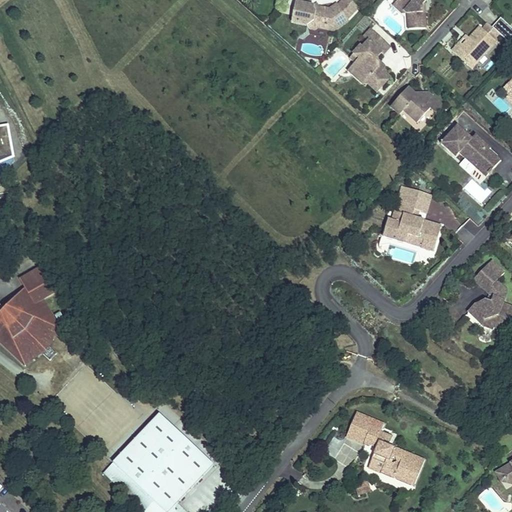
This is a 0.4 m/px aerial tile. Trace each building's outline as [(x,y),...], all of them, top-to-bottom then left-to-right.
[(343,0),(338,6),(343,12),(349,6),(355,11),(359,8),(350,0),(343,0)] [(398,0),(395,3),(407,14),(408,30),(427,29),(426,13),(423,13),(423,5),(425,2),(427,0),(426,0),(398,0)] [(296,3),(292,23),(308,26),(314,22),(318,28),(334,31),(349,21),(348,19),(355,11),(349,6),(343,12),(338,6),(337,4),(327,10),(326,8),(319,7),(319,10),(316,12),(314,9),(314,6),(296,3)] [(393,6),(402,14),(407,14),(395,3),(393,6)] [(492,27),(509,43),(511,39),(511,28),(501,18),(492,27)] [(310,29),(316,30),(318,28),(314,22),(308,26),(310,29)] [(483,29),(494,39),(499,34),(488,24),(483,29)] [(452,51),(472,69),(497,42),(494,39),(483,29),(480,27),(470,38),(463,46),(460,43),(452,51)] [(390,47),(371,29),(364,37),(368,41),(363,48),(361,46),(354,54),(359,59),(355,63),(356,71),(363,77),(363,85),(368,84),(377,92),(390,78),(385,73),(384,66),(378,67),(378,60),(378,57),(381,53),(383,55),(390,47)] [(460,43),(463,46),(470,38),(467,36),(460,43)] [(350,58),(355,63),(359,59),(354,54),(350,58)] [(348,71),(363,85),(363,77),(356,71),(355,63),(348,71)] [(415,81),(410,87),(418,93),(423,87),(415,81)] [(511,81),(503,90),(509,95),(511,98),(511,81)] [(404,111),(418,123),(430,109),(431,108),(415,94),(408,88),(391,107),(400,115),(404,111)] [(428,93),(415,94),(431,108),(430,109),(436,114),(443,106),(428,93)] [(458,125),(441,144),(456,157),(459,154),(466,159),(470,159),(477,166),(475,168),(486,178),(489,174),(490,175),(493,171),(492,171),(496,166),(492,163),(497,157),(489,150),(491,148),(476,134),(472,138),(458,125)] [(0,157),(13,155),(8,126),(0,127),(0,157)] [(492,163),(496,166),(501,161),(497,157),(492,163)] [(466,159),(475,168),(477,166),(470,159),(466,159)] [(421,249),(434,252),(442,226),(425,221),(423,226),(418,224),(419,219),(418,219),(413,217),(421,193),(402,187),(396,205),(400,206),(398,213),(394,212),(392,221),(389,220),(383,238),(406,244),(409,236),(424,240),(421,249)] [(413,217),(418,219),(420,212),(426,214),(432,196),(421,193),(413,217)] [(406,244),(421,249),(424,240),(409,236),(406,244)] [(494,328),(510,333),(511,327),(511,307),(503,304),(507,291),(497,281),(504,273),(492,261),(481,272),(494,284),(487,292),(490,295),(493,298),(491,302),(488,301),(486,300),(476,304),(484,321),(482,326),(493,330),(494,328)] [(0,321),(2,323),(0,324),(0,337),(0,339),(26,363),(41,351),(49,345),(52,343),(64,323),(47,300),(47,297),(55,289),(34,268),(21,281),(27,287),(3,311),(0,308),(0,321)] [(474,280),(487,292),(494,284),(481,272),(474,280)] [(468,313),(482,326),(484,321),(476,304),(468,313)] [(57,352),(49,345),(41,351),(50,359),(57,352)] [(83,362),(71,351),(66,356),(78,367),(83,362)] [(357,412),(351,427),(368,434),(364,445),(376,450),(372,460),(385,465),(381,473),(415,487),(425,461),(388,445),(392,436),(381,432),(385,423),(357,412)] [(160,414),(104,474),(144,511),(177,511),(173,508),(177,504),(214,465),(160,414)] [(347,438),(364,445),(368,434),(351,427),(347,438)] [(372,460),(369,468),(381,473),(385,465),(372,460)] [(511,463),(511,464),(496,473),(502,483),(508,479),(511,484),(511,463)] [(368,482),(362,484),(365,493),(371,492),(368,482)] [(359,495),(365,493),(362,484),(356,486),(359,495)]
